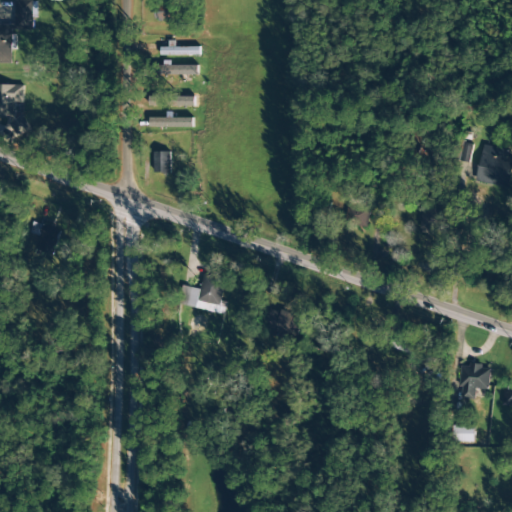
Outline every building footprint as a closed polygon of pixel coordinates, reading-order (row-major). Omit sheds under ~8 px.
[(33,30),(33,17),(38,17),(38,1),(16,1),(16,30),(33,30)] [(157,2),(156,20),(182,21),(182,3),(157,2)] [(0,63),(11,64),(12,25),(0,24),(0,63)] [(198,64),(165,65),(165,76),(198,74),(198,64)] [(23,86),(0,84),(0,115),(11,116),(11,132),(26,132),(26,117),(15,117),(15,102),(23,102),(23,86)] [(150,118),(150,128),(194,128),(194,116),(167,117),(167,118),(150,118)] [(468,163),(470,144),(460,143),(458,162),(468,163)] [(511,165),(511,158),(506,158),(507,150),(482,145),(475,182),(508,188),(511,165)] [(171,152),(154,152),(154,173),(171,173),(171,152)] [(366,227),(368,200),(346,199),(345,226),(366,227)] [(438,234),(440,209),(421,208),(419,233),(438,234)] [(58,226),(38,225),(36,250),(57,251),(58,226)] [(200,290),(183,286),(179,305),(225,315),(227,303),(220,302),(225,279),(204,274),(200,290)] [(297,337),(302,317),(270,309),(266,329),(297,337)] [(490,369),(482,368),(482,366),(461,364),(459,388),(463,389),(462,399),(474,400),(475,389),(488,390),(490,369)] [(502,408),(511,409),(511,386),(504,386),(502,408)] [(474,427),(454,426),(453,442),(474,443),(474,427)]
